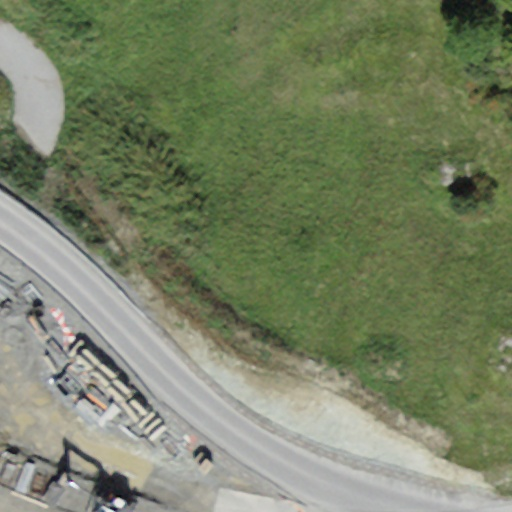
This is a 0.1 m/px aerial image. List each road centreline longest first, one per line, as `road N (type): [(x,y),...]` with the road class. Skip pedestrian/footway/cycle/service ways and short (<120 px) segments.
road 1 (primary): [(202,511),(87,484),(0,442)]
road 2 (unclassified): [(0,41),(34,83),(30,120),(0,166)]
